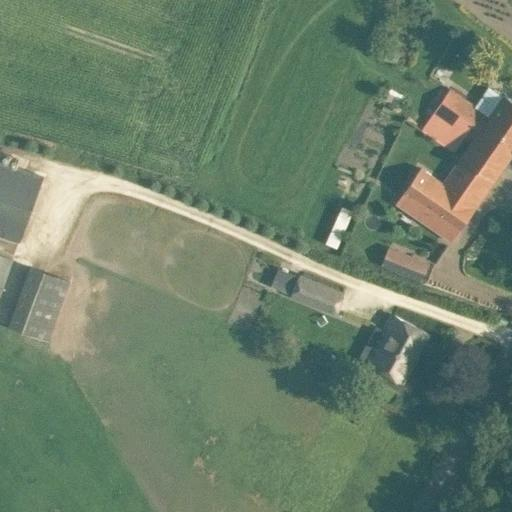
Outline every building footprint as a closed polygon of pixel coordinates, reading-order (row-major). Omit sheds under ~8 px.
[(474,139),(462,156),(495,179),(511,154),(511,99),(505,94),(488,118),(481,113),(482,110),(450,88),(422,129),(454,152),(466,134),(474,139)] [(495,179),(462,156),(443,183),(421,167),(397,202),(452,241),(495,179)] [(0,233),(19,241),(43,176),(0,160),(0,233)] [(395,249),(388,266),(407,273),(413,257),(395,249)] [(0,293),(13,259),(0,254),(0,293)] [(9,326),(47,340),(69,280),(31,266),(9,326)] [(300,276),(293,294),(335,311),(343,293),(300,276)] [(372,365),(385,371),(401,380),(427,333),(410,323),(392,314),(385,329),(375,324),(359,356),(373,364),(372,365)]
